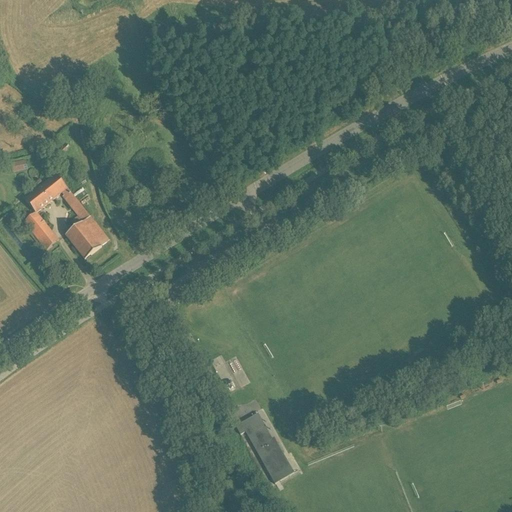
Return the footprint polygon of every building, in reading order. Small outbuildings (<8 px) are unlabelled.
[(36,214),(62,193),(68,189),(58,175),(26,200),(35,213),(36,213),(36,214)] [(90,218),(68,189),(62,193),(64,196),(63,197),(83,223),(90,218)] [(59,242),(36,214),(36,213),(25,222),(47,251),(59,242)] [(65,236),(84,261),(109,243),(90,218),(83,223),(65,236)] [(258,415),(241,425),(265,468),(271,477),(276,485),(295,474),(290,466),(275,440),(273,441),(258,415)]
